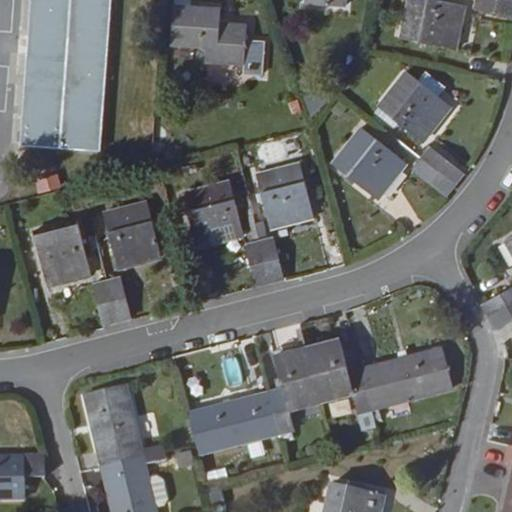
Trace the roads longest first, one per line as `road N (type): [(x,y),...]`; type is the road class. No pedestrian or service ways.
road 1 (residential): [(47,374),(334,301),(418,271),(436,252)]
road 2 (residential): [(436,252),(485,342),(485,382),(454,511)]
road 3 (residential): [(47,374),(81,511)]
road 4 (residential): [(436,252),(480,208),(511,148)]
